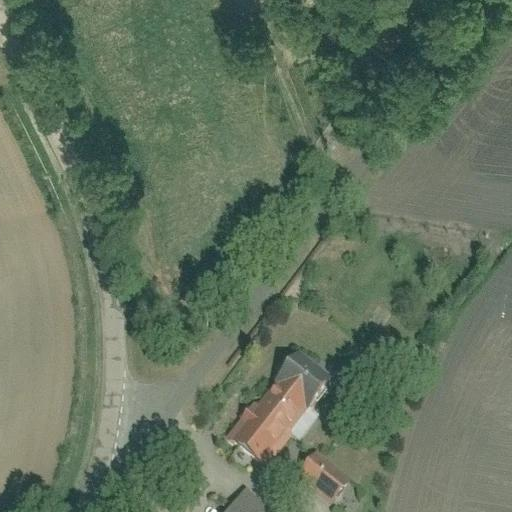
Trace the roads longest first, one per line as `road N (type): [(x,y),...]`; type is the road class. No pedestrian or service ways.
road 1 (unclassified): [(98,470),(193,386),(489,0)]
road 2 (tertiary): [(0,23),(73,164),(100,250),(110,341),(98,470)]
